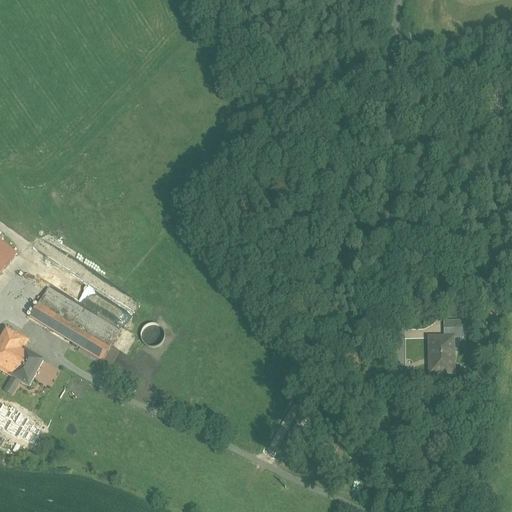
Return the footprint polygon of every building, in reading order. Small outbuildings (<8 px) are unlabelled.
[(0,284),(20,257),(0,240),(0,284)] [(125,333),(52,288),(31,318),(104,365),(125,333)] [(427,336),(428,378),(458,378),(457,346),(465,342),(468,321),(442,322),(443,336),(427,336)] [(0,370),(9,376),(24,350),(29,341),(6,327),(0,337),(0,370)] [(44,362),(24,350),(9,376),(30,387),(44,362)]
